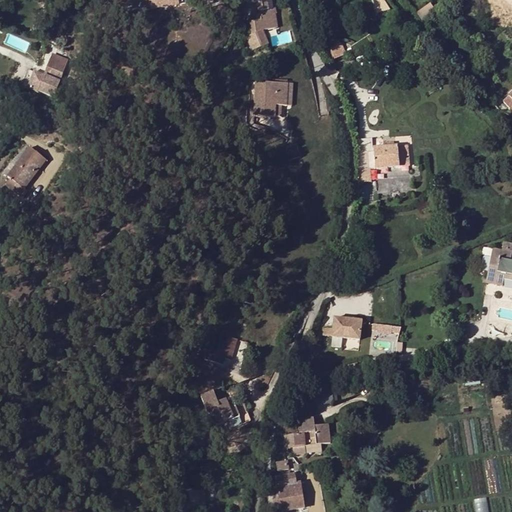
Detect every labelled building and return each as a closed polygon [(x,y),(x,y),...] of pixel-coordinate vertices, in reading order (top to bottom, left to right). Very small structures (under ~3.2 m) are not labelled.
[(148,0),(150,10),(179,5),(178,0),(148,0)] [(270,14),(267,0),(250,0),(251,3),(257,2),(261,20),(250,22),(253,35),(248,36),(254,50),(267,45),(261,32),(275,28),(272,13),(270,14)] [(272,0),(267,0),(270,14),(272,13),(276,13),(272,0)] [(381,0),(371,0),(376,13),(388,10),(381,0)] [(429,4),(418,12),(424,20),(435,12),(429,4)] [(424,20),(418,12),(414,14),(421,23),(424,20)] [(343,42),(327,50),(331,60),(347,53),(343,42)] [(473,48),(467,53),(471,59),(478,53),(473,48)] [(53,56),(51,61),(45,75),(59,81),(67,62),(53,56)] [(45,75),(51,61),(43,58),(37,71),(45,75)] [(59,81),(45,75),(41,85),(55,92),(59,81)] [(494,94),(497,91),(488,81),(484,84),(494,94)] [(287,84),(256,82),(254,115),(274,116),(275,105),(280,106),(286,106),(287,84)] [(494,94),(489,99),(496,107),(504,98),(497,91),(494,94)] [(385,147),(382,147),(374,148),(376,169),(408,166),(406,146),(393,147),(393,143),(385,143),(385,147)] [(30,149),(22,158),(28,162),(35,153),(30,149)] [(369,152),(356,153),(357,170),(370,170),(371,169),(369,152)] [(5,186),(22,198),(26,192),(23,189),(45,160),(35,153),(28,162),(22,158),(7,178),(10,180),(5,186)] [(371,182),(370,175),(357,175),(357,183),(371,182)] [(500,259),(501,251),(492,249),(485,282),(502,285),(504,279),(511,280),(511,261),(509,261),(500,259)] [(511,253),(501,251),(500,259),(509,261),(511,253)] [(333,335),(332,345),(359,349),(363,318),(330,314),(328,335),(333,335)] [(374,324),(373,332),(401,334),(402,326),(374,324)] [(225,342),(211,338),(205,359),(222,364),(224,358),(230,360),(236,338),(227,336),(225,342)] [(331,386),(315,388),(317,401),(318,407),(334,405),(331,386)] [(317,401),(315,388),(306,389),(308,403),(317,401)] [(230,410),(226,399),(218,403),(213,392),(199,398),(205,413),(208,412),(214,427),(239,416),(235,408),(230,410)] [(231,397),(226,399),(230,410),(235,408),(231,397)] [(402,405),(386,407),(387,414),(403,413),(402,405)] [(307,434),(308,447),(331,444),(329,425),(315,426),(314,418),(300,419),(301,425),(299,425),(300,435),(307,434)] [(288,427),(289,436),(300,435),(299,425),(288,427)] [(300,435),(289,436),(283,436),(283,440),(280,440),(280,445),(283,445),(284,449),(289,448),(290,455),(304,454),(304,447),(308,447),(307,434),(300,435)] [(287,460),(272,463),(274,472),(289,469),(287,460)] [(272,501),(275,511),(287,511),(303,508),(299,483),(295,484),(294,474),(275,477),(278,499),(272,501)] [(196,481),(198,491),(212,489),(210,479),(196,481)] [(212,489),(198,491),(200,506),(214,504),(212,489)]
